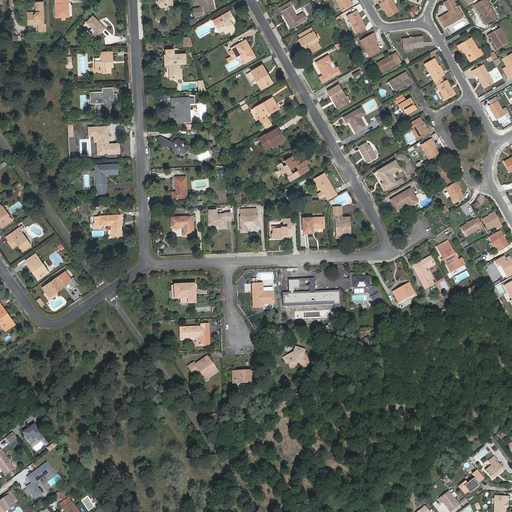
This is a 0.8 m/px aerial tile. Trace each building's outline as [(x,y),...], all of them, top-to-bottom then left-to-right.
[(55,0),(56,17),(68,16),(68,0),(71,0),(70,0),(55,0)] [(201,0),(203,7),(200,8),(193,10),(195,17),(202,15),(202,12),(214,9),(211,0),(201,0)] [(350,2),(348,0),(336,0),(342,11),(353,5),(351,1),(350,2)] [(381,3),(384,9),(389,17),(399,11),(392,0),(380,0),(382,3),(381,3)] [(454,20),(455,21),(463,16),(453,0),(448,0),(444,2),(449,12),(441,17),(445,24),(454,20)] [(484,18),(487,23),(496,17),(487,1),(476,8),(478,12),(480,11),(483,16),(484,16),(485,17),(484,18)] [(33,15),(27,15),(28,25),(39,25),(39,32),(46,31),(46,24),(44,24),(43,2),(35,3),(36,12),(33,15)] [(279,7),(282,11),(291,6),(289,2),(279,7)] [(320,16),(327,13),(324,5),(317,8),(320,16)] [(291,6),(282,11),(291,28),(307,19),(303,13),(297,16),(291,6)] [(347,16),(357,33),(366,28),(356,10),(347,16)] [(213,21),(219,32),(223,30),(225,33),(229,31),(230,33),(235,30),(231,23),(235,21),(229,11),(213,21)] [(86,22),(92,28),(89,31),(95,38),(105,28),(93,16),(86,22)] [(444,27),(455,21),(454,20),(445,24),(441,17),(439,18),(444,27)] [(299,38),(305,48),(308,46),(311,52),(320,46),(317,41),(311,31),(313,31),(311,28),(306,31),(307,34),(300,38),(299,38)] [(491,37),(493,40),(494,39),(495,41),(494,42),(498,48),(508,42),(504,35),(503,36),(498,28),(488,34),(490,38),(491,37)] [(375,43),(377,41),(375,38),(376,37),(374,33),(361,40),(370,56),(378,52),(376,49),(377,46),(375,43)] [(406,39),(407,48),(424,46),(423,36),(406,39)] [(190,37),(182,37),(183,46),(192,46),(190,37)] [(461,49),(463,52),(465,51),(468,56),(471,57),(472,60),(483,54),(480,49),(478,49),(472,38),(457,46),(460,50),(461,49)] [(344,39),(335,44),(338,49),(347,44),(344,39)] [(358,43),(356,39),(349,43),(352,47),(358,43)] [(230,50),(235,57),(239,54),(241,53),(246,62),(253,58),(248,49),(250,48),(245,40),(230,49),(230,50)] [(165,55),(165,64),(169,64),(170,67),(170,79),(181,78),(181,64),(186,64),(185,54),(174,54),(174,50),(166,50),(166,55),(165,55)] [(465,51),(463,52),(468,62),(472,60),(471,57),(468,56),(465,51)] [(490,54),(491,56),(493,60),(498,56),(495,51),(490,54)] [(95,62),(95,71),(105,70),(105,73),(111,73),(110,67),(113,67),(112,52),(100,52),(100,57),(101,57),(101,61),(95,62)] [(378,62),(384,72),(401,62),(396,53),(378,62)] [(511,54),(511,53),(502,59),(507,67),(503,69),(508,77),(511,75),(511,54)] [(316,63),(323,75),(320,77),(323,82),(336,75),(330,63),(332,62),(328,56),(316,63)] [(441,77),(444,75),(435,58),(425,64),(435,81),(441,77)] [(493,82),(483,64),(472,71),(475,76),(477,75),(485,87),(493,82)] [(251,71),(255,78),(259,85),(260,84),(263,88),(271,84),(265,74),(266,73),(262,65),(251,71)] [(250,81),(255,78),(251,71),(246,74),(250,81)] [(406,72),(389,82),(395,91),(408,83),(409,85),(413,83),(406,72)] [(444,81),(441,77),(435,81),(446,99),(455,94),(447,80),(444,81)] [(204,81),(198,81),(198,92),(207,91),(204,81)] [(328,91),(338,109),(349,102),(339,85),(328,91)] [(103,92),(90,93),(90,105),(103,104),(103,117),(112,116),(111,106),(117,106),(117,94),(114,94),(114,87),(103,88),(103,92)] [(418,109),(416,105),(414,106),(412,102),(414,102),(411,97),(407,100),(403,102),(404,99),(406,98),(405,96),(396,101),(401,109),(403,108),(404,108),(408,115),(418,109)] [(172,105),(175,105),(176,112),(170,112),(171,122),(190,121),(189,104),(193,104),(193,98),(189,98),(189,97),(171,98),(172,105)] [(265,104),(255,109),(260,118),(270,112),(270,113),(279,108),(273,97),(264,102),(265,104)] [(488,106),(492,113),(493,112),(495,115),(494,115),(496,120),(505,115),(495,97),(489,101),(491,105),(488,106)] [(343,118),(346,123),(350,122),(356,132),(366,127),(360,117),(364,115),(360,108),(343,118)] [(384,117),(378,120),(381,126),(387,123),(384,117)] [(427,129),(426,127),(423,126),(422,125),(423,123),(423,122),(420,118),(411,123),(415,130),(414,131),(418,139),(431,132),(429,128),(427,129)] [(268,119),(262,122),(266,129),(272,125),(268,119)] [(109,126),(87,127),(88,137),(94,136),(94,142),(97,142),(98,155),(120,154),(120,143),(110,143),(109,126)] [(280,139),(278,135),(275,129),(259,138),(265,149),(272,145),(271,145),(280,139)] [(281,133),(278,135),(280,139),(271,145),(272,145),(273,148),(285,141),(281,133)] [(168,140),(168,146),(173,146),(174,148),(172,149),(173,151),(174,151),(177,152),(180,153),(180,155),(185,155),(189,151),(189,148),(188,148),(189,145),(184,145),(183,143),(185,141),(179,140),(179,138),(175,140),(173,142),(168,140)] [(432,142),(434,141),(432,138),(420,144),(429,159),(439,153),(435,147),(432,142)] [(362,149),(360,150),(367,163),(377,157),(369,144),(368,145),(367,142),(360,146),(362,149)] [(284,160),(286,163),(283,166),(281,162),(276,165),(279,170),(281,169),(284,173),(287,172),(289,175),(287,176),(290,181),(310,170),(307,165),(310,163),(308,159),(301,163),(298,164),(296,161),(299,160),(295,154),(284,160)] [(377,171),(383,182),(381,183),(385,190),(397,183),(391,174),(400,169),(395,160),(377,171)] [(447,184),(456,179),(445,160),(436,165),(447,184)] [(421,163),(418,165),(421,171),(429,166),(427,163),(422,165),(421,163)] [(97,189),(106,189),(106,175),(118,174),(117,164),(95,165),(96,189),(97,189)] [(415,173),(413,165),(404,167),(406,175),(415,173)] [(218,178),(226,177),(225,169),(217,171),(218,178)] [(315,179),(322,191),(323,191),(325,195),(334,190),(324,174),(315,179)] [(415,180),(419,187),(427,183),(422,175),(415,180)] [(175,178),(176,192),(172,192),(172,198),(186,197),(185,177),(175,178)] [(458,185),(459,185),(457,181),(446,188),(454,202),(464,196),(460,190),(458,185)] [(390,199),(396,210),(407,204),(409,207),(418,201),(410,188),(390,199)] [(476,209),(481,204),(478,201),(473,206),(476,209)] [(0,221),(3,226),(12,220),(2,206),(1,207),(0,205),(0,221)] [(336,218),(336,235),(348,235),(347,223),(350,223),(350,217),(342,217),(341,206),(333,207),(334,218),(336,218)] [(208,209),(209,226),(219,225),(220,229),(226,228),(226,220),(231,220),(230,212),(224,212),(224,213),(216,214),(216,209),(208,209)] [(239,216),(240,232),(247,232),(247,227),(258,226),(258,215),(256,215),(256,209),(240,209),(241,216),(239,216)] [(500,223),(499,223),(494,213),(483,219),(489,229),(495,225),(497,229),(502,227),(500,223)] [(94,217),(94,226),(111,225),(111,236),(121,236),(120,215),(94,217)] [(171,217),(171,228),(182,227),(183,236),(194,236),(192,216),(171,217)] [(303,218),(303,232),(313,232),(313,228),(324,228),(324,217),(303,218)] [(272,228),(272,233),(271,233),(271,239),(282,238),(281,236),(292,235),(291,226),(290,226),(290,218),(283,219),(283,226),(281,226),(281,227),(272,228)] [(484,227),(478,218),(474,221),(474,220),(460,228),(466,237),(479,229),(480,229),(484,227)] [(348,235),(336,235),(336,238),(350,237),(350,223),(347,223),(348,235)] [(21,232),(19,228),(6,237),(12,246),(18,242),(21,247),(20,248),(22,251),(31,245),(21,232)] [(491,236),(496,245),(499,251),(508,246),(500,232),(491,236)] [(440,245),(437,247),(450,272),(464,265),(461,260),(458,261),(457,262),(453,255),(454,255),(449,244),(442,247),(440,245)] [(51,253),(46,246),(42,249),(45,252),(44,255),(42,256),(44,258),(51,253)] [(26,265),(27,265),(32,272),(33,271),(39,279),(44,276),(43,275),(48,271),(41,262),(40,263),(36,258),(37,257),(38,259),(39,258),(42,256),(44,255),(45,252),(42,249),(35,254),(24,262),(26,265)] [(420,265),(414,268),(425,289),(434,284),(431,280),(426,269),(425,268),(434,263),(430,256),(418,263),(420,265)] [(476,260),(479,265),(485,262),(482,256),(476,260)] [(511,266),(507,259),(505,260),(504,257),(495,262),(498,267),(500,265),(507,277),(511,273),(511,266)] [(435,265),(434,263),(425,268),(426,269),(431,280),(433,279),(428,268),(435,265)] [(494,276),(498,275),(495,265),(490,267),(494,276)] [(467,270),(455,276),(458,282),(470,275),(467,270)] [(64,283),(70,279),(65,272),(43,288),(46,292),(48,291),(50,295),(66,284),(64,283)] [(355,273),(349,273),(350,288),(354,288),(354,289),(359,289),(359,287),(364,287),(364,291),(369,291),(375,302),(381,299),(375,286),(369,286),(369,277),(355,277),(355,273)] [(73,277),(70,279),(64,283),(66,284),(69,290),(78,284),(73,277)] [(315,277),(288,279),(288,292),(282,293),(283,306),(333,304),(334,313),(341,312),(339,290),(315,291),(315,277)] [(409,283),(405,286),(406,288),(398,292),(401,297),(397,299),(398,302),(414,293),(409,283)] [(174,285),(174,299),(188,298),(188,303),(195,303),(194,284),(174,285)] [(252,284),(253,308),(263,307),(263,304),(274,304),(273,292),(263,292),(262,284),(252,284)] [(406,288),(405,286),(397,290),(393,292),(397,299),(401,297),(398,292),(406,288)] [(364,291),(364,293),(368,293),(373,303),(375,302),(369,291),(364,291)] [(5,315),(7,314),(0,303),(0,323),(5,331),(15,324),(12,320),(10,321),(5,315)] [(199,342),(199,346),(209,345),(208,324),(201,324),(201,327),(180,327),(181,338),(198,337),(199,342)] [(372,335),(359,342),(362,348),(375,340),(372,335)] [(294,352),(283,358),(286,364),(291,361),(301,364),(303,368),(308,366),(309,361),(306,355),(303,356),(304,350),(295,347),(294,352)] [(210,364),(212,363),(208,357),(196,366),(194,363),(188,367),(194,376),(200,372),(206,380),(216,373),(210,364)] [(218,372),(212,363),(210,364),(216,373),(218,372)] [(234,371),(235,383),(247,382),(247,381),(255,381),(254,372),(251,372),(251,371),(246,371),(246,373),(239,373),(238,371),(234,371)] [(31,427),(23,433),(30,442),(37,437),(39,440),(43,437),(34,424),(31,427)] [(6,437),(10,443),(16,438),(12,433),(6,437)] [(1,450),(0,450),(0,464),(0,465),(2,467),(1,468),(6,475),(14,468),(1,450)] [(505,470),(498,462),(499,461),(496,457),(490,462),(493,466),(487,471),(494,480),(505,470)] [(49,469),(43,462),(24,476),(28,482),(23,486),(32,498),(39,493),(31,483),(49,469)] [(472,494),(479,488),(476,485),(479,483),(477,481),(478,479),(480,482),(485,479),(478,471),(474,475),(477,478),(473,481),(472,480),(470,482),(471,483),(469,484),(467,482),(461,487),(467,494),(470,492),(472,494)] [(17,500),(10,491),(6,494),(7,495),(4,497),(0,500),(0,511),(5,511),(3,510),(6,508),(9,508),(14,505),(13,503),(17,500)] [(53,495),(59,502),(63,499),(58,492),(53,495)] [(451,511),(460,505),(450,492),(440,500),(443,503),(444,502),(451,511)] [(463,506),(469,502),(465,497),(460,501),(463,506)] [(507,511),(507,508),(508,505),(508,502),(509,502),(509,497),(497,497),(496,511),(507,511)] [(60,504),(65,511),(79,511),(69,498),(60,504)]
